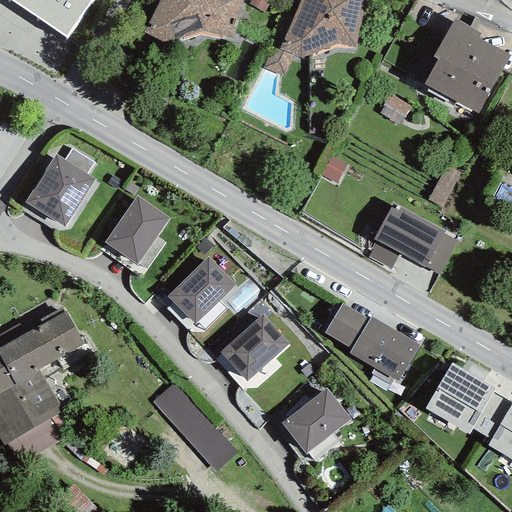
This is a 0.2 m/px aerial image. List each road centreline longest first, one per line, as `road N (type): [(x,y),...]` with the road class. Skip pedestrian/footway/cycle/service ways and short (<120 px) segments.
road 1 (tertiary): [(511,364),(58,101)]
road 2 (residential): [(0,233),(58,248),(115,282),(196,365),(309,511)]
road 3 (residential): [(58,101),(123,0)]
